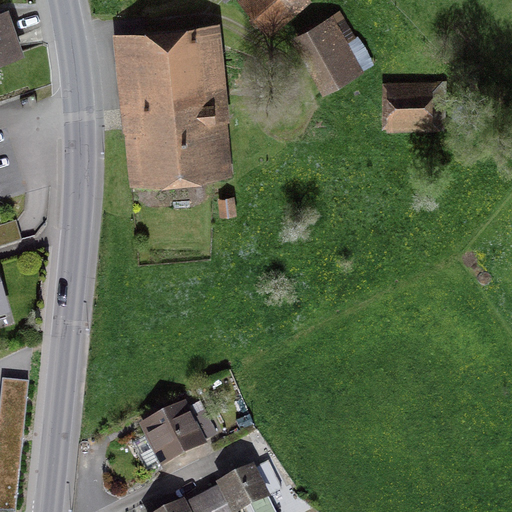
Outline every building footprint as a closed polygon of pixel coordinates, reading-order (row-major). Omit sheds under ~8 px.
[(302,0),(246,0),(244,2),(270,30),(303,1),(302,0)] [(7,6),(0,8),(0,57),(22,51),(7,6)] [(217,33),(119,42),(132,177),(230,167),(217,33)] [(337,33),(306,51),(330,91),(360,73),(337,33)] [(426,95),(390,94),(389,122),(426,123),(426,95)] [(0,315),(9,313),(0,280),(0,315)] [(30,387),(12,384),(0,487),(0,506),(16,508),(30,387)] [(193,406),(146,429),(168,472),(214,449),(193,406)] [(265,454),(216,478),(232,509),(268,491),(265,486),(278,480),(265,454)] [(233,511),(232,509),(216,478),(147,511),(233,511)]
